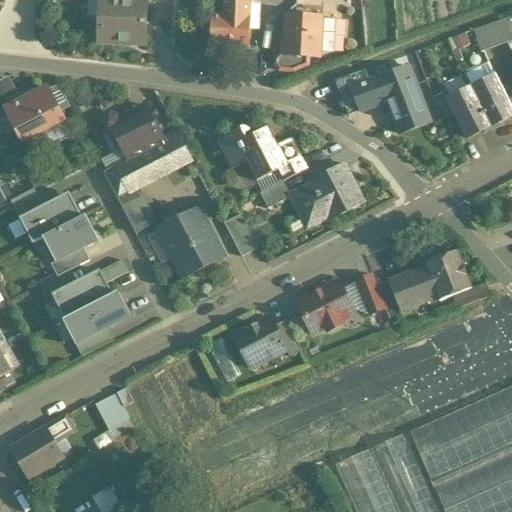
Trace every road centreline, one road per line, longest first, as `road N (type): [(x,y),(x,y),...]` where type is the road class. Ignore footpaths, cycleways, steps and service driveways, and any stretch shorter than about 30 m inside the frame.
road 1 (secondary): [(435,203),(0,428)]
road 2 (residential): [(0,64),(293,101),(379,151),(435,203)]
road 3 (track): [(293,101),(298,89),(511,9)]
